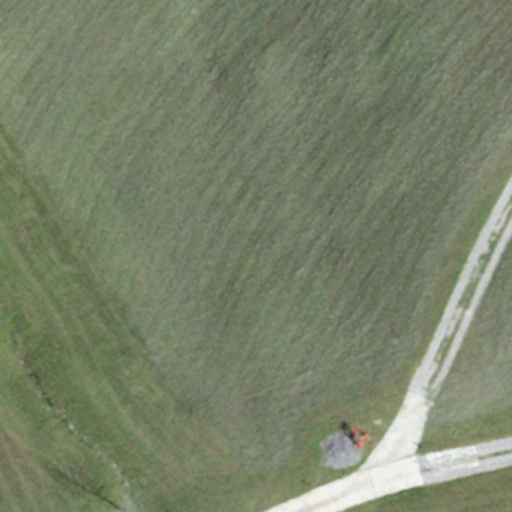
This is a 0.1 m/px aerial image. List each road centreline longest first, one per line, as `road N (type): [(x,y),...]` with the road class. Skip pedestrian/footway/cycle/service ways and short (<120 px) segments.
road 1 (track): [(384,479),(511,205)]
road 2 (track): [(303,511),(384,479),(511,450)]
